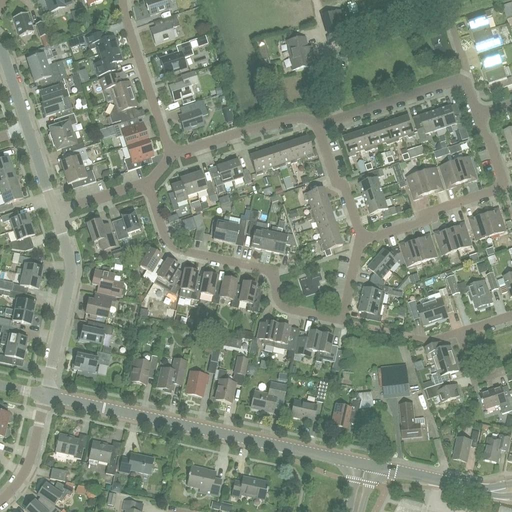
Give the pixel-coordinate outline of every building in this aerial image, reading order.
[(46,0),(50,13),(65,8),(65,7),(72,4),(70,0),(46,0)] [(150,17),(171,10),(168,0),(153,0),(146,2),(150,17)] [(471,37),(491,30),(487,19),(492,17),(490,11),(466,19),(468,26),(469,25),(471,29),(469,32),(471,37)] [(19,38),(34,33),(27,14),(13,19),(19,38)] [(355,26),(365,23),(362,14),(352,17),(355,26)] [(156,46),(175,39),(171,29),(179,27),(176,16),(162,20),(164,26),(151,30),(156,46)] [(40,39),(48,36),(44,22),(35,25),(40,39)] [(491,30),(471,37),(472,41),(475,43),(477,47),(475,47),(477,54),(501,46),(499,39),(494,41),(491,30)] [(114,37),(108,39),(106,32),(99,35),(86,39),(90,51),(96,49),(99,56),(118,50),(117,47),(118,47),(119,45),(117,40),(116,39),(115,40),(114,37)] [(343,33),(326,38),(329,46),(346,40),(343,33)] [(308,48),(306,38),(286,42),(292,71),(315,66),(312,53),(311,47),(308,48)] [(206,40),(198,42),(200,51),(208,49),(206,40)] [(165,75),(186,68),(183,59),(194,56),(189,43),(176,47),(178,54),(160,60),(165,75)] [(31,72),(47,66),(45,61),(54,58),(50,47),(38,50),(40,56),(27,61),(31,72)] [(122,62),(118,50),(99,56),(101,63),(95,65),(99,77),(112,73),(118,70),(116,64),(122,62)] [(484,76),(504,69),(500,58),(505,57),(503,50),(479,58),(481,65),(482,64),(484,68),(482,71),(484,76)] [(56,64),(47,66),(31,72),(34,83),(48,79),(49,85),(61,81),(56,64)] [(504,69),(484,76),(485,80),(488,82),(489,86),(488,87),(490,93),(511,85),(511,78),(507,80),(504,69)] [(195,102),(193,96),(190,86),(198,84),(194,73),(181,77),(183,82),(169,87),(174,103),(181,101),(183,106),(195,102)] [(114,101),(133,95),(129,83),(123,85),(120,74),(106,79),(107,81),(100,83),(107,104),(114,101)] [(75,76),(66,78),(74,109),(88,105),(86,94),(79,96),(75,76)] [(60,100),(60,101),(68,98),(69,97),(67,90),(65,90),(64,86),(65,86),(63,80),(61,81),(49,85),(51,90),(40,94),(44,105),(60,100)] [(134,120),(131,109),(137,108),(133,95),(114,101),(115,105),(109,116),(110,117),(112,125),(121,122),(121,124),(128,122),(134,120)] [(71,115),(69,110),(72,109),(68,98),(60,101),(60,100),(44,105),(42,106),(46,117),(58,113),(60,119),(62,119),(62,118),(71,115)] [(184,132),(203,126),(201,118),(208,116),(203,101),(189,106),(191,113),(179,117),(184,132)] [(441,111),(447,128),(449,135),(453,134),(451,127),(457,125),(459,132),(466,129),(461,114),(454,116),(451,107),(441,111)] [(436,132),(447,128),(441,111),(430,114),(436,132)] [(426,135),(436,132),(430,114),(420,117),(423,127),(416,129),(421,144),(428,142),(426,135)] [(51,141),(78,132),(72,134),(70,127),(77,125),(74,115),(71,115),(62,118),(62,119),(64,124),(49,129),(51,133),(49,135),(51,141)] [(398,120),(404,138),(408,136),(409,139),(416,137),(415,134),(409,117),(398,120)] [(399,139),(404,138),(398,120),(387,124),(394,144),(400,142),(399,139)] [(127,148),(149,140),(147,135),(146,135),(142,124),(130,128),(128,122),(121,124),(113,127),(116,136),(117,139),(123,137),(127,148)] [(388,146),(394,144),(387,124),(376,128),(382,145),(386,143),(388,146)] [(102,140),(116,136),(113,127),(99,131),(102,140)] [(378,146),(382,145),(376,128),(365,131),(372,151),(378,149),(378,146)] [(366,153),(372,151),(365,131),(354,135),(360,152),(364,151),(366,153)] [(80,139),(78,132),(51,141),(53,147),(55,148),(57,152),(71,147),(73,153),(85,149),(81,139),(80,139)] [(356,153),(360,152),(354,135),(343,138),(349,156),(350,158),(356,156),(356,153)] [(296,141),(302,159),(306,157),(307,160),(314,157),(313,155),(307,137),(296,141)] [(149,140),(127,148),(130,158),(124,161),(128,173),(143,168),(141,161),(153,157),(150,146),(151,146),(149,140)] [(297,160),(302,159),(296,141),(284,145),(291,165),(297,163),(297,160)] [(291,165),(284,145),(273,149),(280,169),(286,167),(286,164),(290,162),(291,165)] [(64,174),(92,165),(91,163),(88,160),(85,149),(73,153),(71,153),(73,159),(61,163),(64,174)] [(273,171),(280,169),(273,149),(262,153),(267,170),(272,168),(273,171)] [(263,171),(267,170),(262,153),(250,157),(256,174),(256,177),(263,174),(263,171)] [(378,168),(388,165),(387,159),(381,161),(379,156),(374,157),(378,168)] [(0,172),(12,169),(9,158),(0,161),(0,172)] [(455,163),(462,183),(471,180),(471,182),(478,180),(470,158),(455,163)] [(227,164),(233,182),(243,179),(245,186),(251,184),(247,170),(241,172),(237,161),(227,164)] [(453,186),(462,183),(455,163),(440,168),(447,190),(453,188),(453,186)] [(223,186),(233,182),(227,164),(216,168),(219,177),(214,179),(219,194),(225,192),(223,186)] [(395,175),(402,173),(399,164),(392,167),(395,175)] [(92,165),(64,174),(68,185),(80,181),(82,187),(96,183),(92,171),(93,167),(92,165)] [(0,184),(16,179),(12,169),(0,172),(0,184)] [(422,174),(428,194),(437,191),(438,193),(444,191),(437,169),(422,174)] [(363,195),(381,189),(378,179),(384,177),(382,170),(369,174),(371,181),(360,185),(363,195)] [(191,176),(196,194),(207,191),(201,173),(191,176)] [(420,197),(428,194),(422,174),(407,179),(414,201),(420,199),(420,197)] [(186,197),(187,197),(196,194),(191,176),(180,180),(181,183),(182,183),(186,197)] [(0,191),(1,195),(19,189),(16,179),(0,184),(0,191)] [(188,201),(187,197),(186,197),(182,183),(181,183),(171,187),(173,194),(168,196),(173,212),(179,210),(177,205),(188,201)] [(310,206),(327,200),(323,188),(306,194),(303,195),(306,202),(308,201),(310,206)] [(19,189),(1,195),(5,206),(23,200),(19,189)] [(367,205),(385,199),(381,189),(363,195),(367,205)] [(447,192),(441,193),(444,203),(450,201),(447,192)] [(385,199),(367,205),(370,216),(388,210),(385,199)] [(311,218),(331,212),(327,200),(310,206),(311,210),(309,212),(310,215),(305,217),(306,220),(311,218)] [(485,216),(491,237),(507,232),(499,209),(493,211),(494,213),(485,216)] [(140,230),(134,211),(127,213),(126,212),(121,214),(122,220),(119,225),(113,227),(118,242),(125,239),(124,236),(140,230)] [(228,225),(224,243),(235,245),(237,235),(243,236),(246,221),(248,222),(251,212),(246,211),(244,217),(241,216),(240,220),(229,218),(228,225)] [(13,232),(31,226),(28,215),(19,218),(17,212),(1,218),(3,224),(10,221),(13,232)] [(251,212),(248,222),(250,222),(249,227),(255,228),(259,213),(251,212)] [(317,229),(335,223),(331,212),(311,218),(313,224),(316,224),(317,228),(317,229)] [(195,224),(196,229),(197,231),(205,229),(200,215),(193,218),(195,224)] [(476,242),(491,237),(485,216),(476,219),(475,217),(469,219),(476,242)] [(224,243),(228,225),(229,218),(224,217),(223,224),(217,222),(215,231),(211,230),(210,236),(214,237),(213,241),(224,243)] [(183,227),(195,224),(193,218),(181,222),(183,227)] [(108,224),(102,226),(100,221),(87,225),(93,243),(99,241),(102,251),(116,247),(108,224)] [(321,240),(338,234),(335,223),(317,229),(317,228),(315,229),(317,236),(320,235),(321,240)] [(185,233),(196,229),(195,224),(183,227),(185,233)] [(450,231),(457,251),(472,246),(465,224),(459,226),(459,228),(450,231)] [(262,251),(266,233),(267,226),(262,225),(260,232),(255,230),(251,249),(262,251)] [(31,226),(13,232),(17,242),(10,244),(12,250),(25,252),(32,250),(30,244),(31,244),(29,238),(35,236),(31,226)] [(276,235),(277,229),(272,228),(271,234),(266,233),(262,251),(272,253),(276,235)] [(276,235),(272,253),(283,256),(285,245),(297,248),(293,236),(287,235),(287,237),(281,236),(282,230),(277,229),(276,235)] [(442,256),(457,251),(450,231),(441,234),(441,232),(435,234),(442,256)] [(321,240),(323,245),(320,246),(324,258),(330,256),(328,251),(342,246),(338,234),(321,240)] [(416,242),(422,263),(438,258),(430,235),(424,237),(425,239),(416,242)] [(126,257),(138,250),(133,242),(122,249),(126,257)] [(407,268),(422,263),(416,242),(407,245),(406,243),(400,245),(407,268)] [(43,244),(37,245),(41,258),(46,256),(43,244)] [(376,260),(390,272),(397,263),(402,266),(404,264),(399,248),(393,250),(389,255),(384,251),(376,260)] [(495,255),(493,248),(486,251),(488,257),(495,255)] [(157,277),(161,271),(155,268),(162,257),(150,250),(140,267),(147,271),(143,278),(154,284),(157,278),(157,277)] [(479,261),(477,255),(470,257),(472,264),(479,261)] [(157,277),(157,278),(164,281),(163,283),(163,286),(162,288),(171,294),(171,293),(175,296),(180,288),(176,285),(178,281),(172,278),(179,267),(168,260),(161,271),(157,277)] [(382,280),(390,272),(376,260),(368,269),(377,276),(375,279),(371,278),(370,284),(377,285),(388,288),(388,284),(385,283),(382,280)] [(511,297),(511,262),(511,263),(511,264),(511,274),(503,278),(504,279),(498,281),(502,295),(508,293),(510,298),(511,297)] [(22,276),(40,280),(43,269),(42,269),(43,266),(37,265),(37,268),(24,265),(23,271),(17,269),(16,275),(22,276)] [(199,301),(200,294),(202,287),(195,286),(198,273),(185,271),(180,290),(191,292),(190,299),(199,301)] [(120,299),(123,284),(113,282),(115,276),(95,272),(92,285),(108,289),(107,296),(120,299)] [(446,279),(449,287),(452,297),(461,294),(455,276),(454,276),(453,272),(446,274),(448,279),(446,279)] [(494,273),(486,276),(492,292),(499,290),(494,273)] [(220,298),(221,291),(215,290),(217,277),(204,275),(202,287),(200,294),(213,297),(211,304),(218,305),(220,299),(220,298)] [(38,291),(40,280),(22,276),(20,287),(38,291)] [(317,278),(304,281),(307,296),(321,293),(317,278)] [(238,310),(239,303),(241,295),(234,294),(237,282),(224,279),(221,291),(220,298),(220,299),(232,301),(231,308),(238,310)] [(472,303),(473,302),(476,310),(477,309),(478,312),(488,308),(487,306),(493,304),(485,282),(466,289),(472,303)] [(241,295),(239,303),(246,304),(246,306),(247,309),(247,311),(257,314),(260,300),(254,298),(256,286),(243,283),(241,295)] [(389,288),(388,288),(377,285),(376,291),(364,289),(362,301),(379,304),(383,305),(385,294),(388,294),(389,288)] [(430,304),(436,323),(448,319),(444,306),(451,304),(446,289),(439,292),(442,300),(430,304)] [(1,296),(9,298),(9,299),(15,300),(16,293),(12,292),(10,292),(2,291),(1,296)] [(114,307),(116,301),(95,296),(94,302),(89,301),(86,315),(107,319),(110,306),(114,307)] [(15,311),(33,315),(35,304),(17,300),(15,311)] [(380,317),(383,305),(379,304),(362,301),(359,312),(371,315),(369,321),(381,323),(383,317),(380,317)] [(436,323),(430,304),(418,308),(416,302),(409,304),(413,317),(420,314),(424,327),(436,323)] [(33,315),(15,311),(6,309),(5,315),(13,316),(12,322),(30,326),(33,315)] [(10,321),(0,319),(0,326),(4,327),(9,328),(10,321)] [(113,328),(89,323),(87,330),(83,329),(81,335),(79,335),(78,342),(89,345),(89,343),(101,345),(103,335),(111,337),(113,328)] [(278,326),(266,323),(266,324),(260,323),(259,329),(257,339),(262,341),(262,342),(262,343),(263,345),(265,346),(273,348),(278,326)] [(295,353),(298,338),(289,336),(289,334),(290,328),(278,326),(273,348),(295,353)] [(16,337),(18,330),(9,328),(4,327),(0,345),(7,346),(25,350),(28,339),(16,337)] [(320,341),(321,335),(309,332),(308,341),(298,338),(295,353),(293,361),(303,363),(304,357),(310,358),(312,351),(317,352),(320,341)] [(333,337),(321,335),(320,341),(317,352),(315,362),(322,363),(323,361),(334,363),(337,351),(330,349),(333,337)] [(256,345),(257,339),(253,338),(249,354),(249,355),(254,356),(256,354),(258,348),(256,345)] [(435,366),(455,359),(451,347),(439,351),(437,344),(424,348),(428,361),(433,359),(435,366)] [(23,361),(25,350),(7,346),(5,357),(0,355),(0,363),(12,366),(13,359),(23,361)] [(215,375),(221,349),(206,346),(204,354),(211,355),(207,374),(215,375)] [(108,367),(111,356),(97,353),(96,359),(77,355),(74,370),(94,374),(95,373),(97,373),(98,368),(96,367),(96,365),(108,367)] [(154,380),(159,358),(152,357),(150,365),(135,361),(130,382),(146,386),(147,379),(154,380)] [(235,375),(244,377),(245,377),(248,360),(237,358),(233,375),(235,375)] [(436,387),(441,385),(448,382),(446,376),(459,372),(455,359),(435,366),(438,374),(432,376),(434,381),(436,387)] [(180,387),(181,383),(186,363),(177,361),(175,369),(170,368),(168,369),(168,371),(162,369),(158,388),(165,390),(164,393),(171,394),(171,391),(172,392),(174,386),(180,387)] [(410,396),(407,376),(406,366),(378,369),(380,389),(384,389),(385,399),(410,396)] [(231,404),(235,384),(225,382),(227,375),(225,372),(220,371),(217,381),(220,381),(216,401),(231,404)] [(207,385),(209,377),(191,373),(187,395),(202,398),(205,385),(207,385)] [(278,381),(286,383),(287,376),(279,374),(278,381)] [(442,391),(441,385),(436,387),(434,381),(422,385),(424,391),(426,390),(429,400),(440,397),(442,404),(461,397),(457,386),(442,391)] [(323,404),(327,388),(328,384),(320,382),(316,402),(323,404)] [(283,400),(286,387),(271,384),(268,396),(254,393),(251,409),(273,413),(276,399),(283,400)] [(505,398),(502,388),(481,394),(486,410),(499,405),(502,415),(511,411),(511,399),(511,396),(505,398)] [(425,412),(430,410),(427,399),(422,401),(425,412)] [(357,418),(361,403),(352,401),(350,409),(336,406),(331,426),(347,429),(349,417),(357,418)] [(313,422),(316,406),(294,402),(291,417),(313,422)] [(410,424),(419,423),(419,420),(414,420),(413,405),(400,406),(402,427),(410,426),(410,424)] [(0,425),(6,427),(7,424),(8,424),(9,424),(10,424),(11,423),(12,422),(12,421),(12,420),(12,419),(12,418),(12,417),(11,417),(11,416),(10,416),(10,415),(9,415),(0,413),(0,425)] [(410,426),(402,427),(403,440),(421,438),(420,425),(419,425),(419,423),(410,424),(410,426)] [(0,437),(4,439),(5,439),(6,438),(7,438),(8,437),(9,436),(9,435),(9,434),(9,432),(8,432),(8,431),(7,430),(6,430),(6,427),(0,425),(0,437)] [(501,451),(508,452),(511,432),(511,431),(504,430),(503,437),(500,436),(499,442),(489,439),(484,461),(498,464),(501,451)] [(476,449),(480,433),(473,432),(471,442),(458,439),(453,460),(467,463),(470,448),(476,449)] [(55,453),(74,457),(74,459),(81,460),(83,447),(78,446),(79,441),(70,439),(70,437),(59,435),(58,440),(56,441),(56,445),(57,447),(55,453)] [(114,476),(115,471),(116,469),(114,467),(117,455),(111,453),(112,448),(103,446),(104,445),(93,442),(89,460),(90,460),(89,464),(96,466),(97,462),(108,464),(105,478),(109,479),(110,475),(114,476)] [(150,475),(153,460),(131,455),(130,460),(123,459),(120,472),(129,474),(130,471),(150,475)] [(214,480),(215,474),(202,472),(202,470),(192,468),(190,475),(189,475),(188,477),(189,477),(188,486),(201,488),(200,493),(218,497),(221,481),(214,480)] [(65,483),(67,472),(52,469),(50,479),(65,483)] [(264,500),(268,482),(243,477),(242,484),(235,483),(232,498),(240,499),(241,495),(264,500)] [(38,496),(49,503),(54,507),(58,501),(61,503),(67,495),(70,497),(73,491),(60,484),(57,491),(56,492),(45,485),(38,496)] [(77,495),(88,495),(88,484),(77,484),(77,495)] [(114,507),(116,495),(109,494),(106,505),(114,507)] [(54,507),(49,503),(44,510),(44,511),(34,502),(25,511),(61,511),(54,507)] [(133,511),(134,511),(135,504),(124,502),(123,510),(126,511),(125,511),(133,511)]
